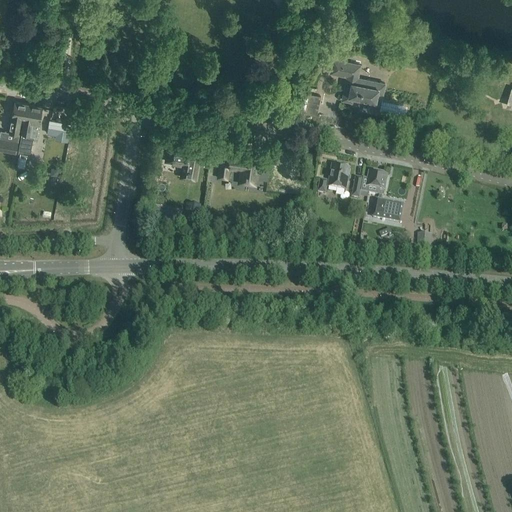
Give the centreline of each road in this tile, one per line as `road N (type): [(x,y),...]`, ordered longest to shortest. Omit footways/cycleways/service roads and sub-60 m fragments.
road 1 (secondary): [(511,284),(324,269),(118,267)]
road 2 (unclassified): [(511,183),(155,112),(135,115)]
road 3 (unclassified): [(0,299),(83,338),(100,330),(115,307),(118,267)]
road 4 (unclassified): [(135,115),(109,101),(0,82)]
road 5 (unclassified): [(117,240),(135,115)]
